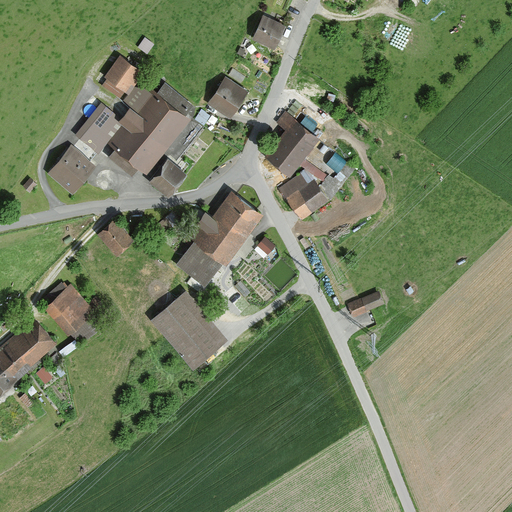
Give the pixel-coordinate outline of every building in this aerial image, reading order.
[(271,49),(282,25),(259,15),(249,39),(271,49)] [(151,45),(142,39),(136,49),(145,55),(151,45)] [(140,73),(116,56),(101,78),(104,80),(100,85),(117,98),(121,91),(125,94),(140,73)] [(245,91),(222,76),(204,104),(227,119),(245,91)] [(189,106),(161,83),(153,92),(149,89),(131,110),(125,106),(116,117),(99,104),(73,136),(95,154),(104,143),(111,149),(105,157),(129,176),(135,169),(143,175),(187,120),(181,115),(189,106)] [(287,177),(318,139),(284,112),(274,124),(283,131),(262,157),(287,177)] [(92,165),(68,146),(45,174),(70,193),(92,165)] [(335,148),(326,160),(338,168),(346,157),(335,148)] [(183,173),(164,158),(145,182),(164,197),(183,173)] [(327,201),(303,169),(276,189),(299,221),(327,201)] [(34,185),(26,179),(20,188),(27,194),(34,185)] [(260,213),(227,190),(209,217),(201,211),(183,236),(190,241),(173,265),(203,286),(219,263),(223,266),(260,213)] [(129,240),(112,220),(95,234),(112,254),(129,240)] [(273,246),(263,237),(255,246),(265,255),(273,246)] [(91,310),(69,283),(65,287),(60,281),(43,294),(48,299),(40,306),(64,335),(66,333),(76,345),(99,326),(88,313),(91,310)] [(225,338),(182,289),(147,319),(190,368),(225,338)] [(382,305),(377,292),(345,304),(349,316),(382,305)] [(0,387),(53,342),(32,317),(0,344),(0,387)] [(45,364),(38,369),(44,379),(52,375),(45,364)] [(0,433),(27,412),(10,389),(0,396),(0,433)]
